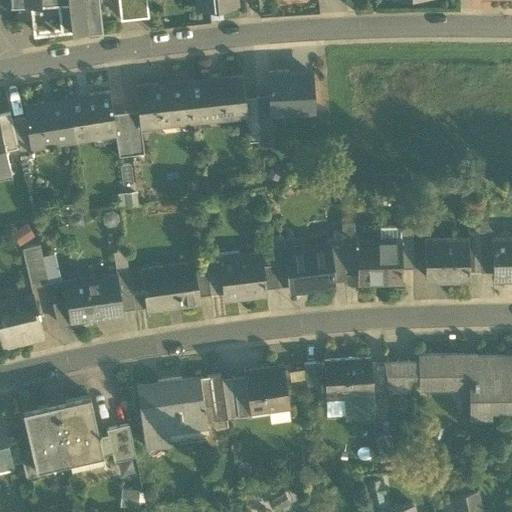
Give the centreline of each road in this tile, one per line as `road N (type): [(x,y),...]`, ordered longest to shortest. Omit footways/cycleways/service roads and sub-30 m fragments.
road 1 (residential): [(0,376),(256,329),(511,313)]
road 2 (residential): [(0,68),(151,43),(511,21)]
